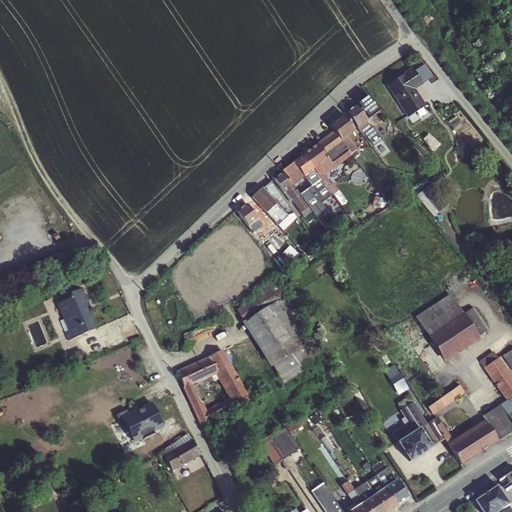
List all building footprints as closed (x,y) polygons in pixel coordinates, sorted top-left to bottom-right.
[(388,83),(408,116),(427,104),(417,87),(435,76),(425,61),(388,83)] [(284,170),(274,179),(303,212),(308,212),(308,204),(318,215),(325,208),(322,204),(338,190),(339,173),(345,169),(345,162),(351,156),(334,155),(333,161),(326,153),(331,148),(357,150),(361,154),(362,144),(368,139),(384,157),(390,151),(391,144),(370,120),(382,109),(370,94),(364,94),(341,114),(334,114),(333,127),(284,171),(284,170)] [(429,134),(425,138),(432,147),(437,142),(429,134)] [(284,230),(300,215),(268,181),(252,196),(284,230)] [(419,195),(433,215),(440,210),(426,190),(419,195)] [(238,210),(252,231),(263,224),(248,202),(238,210)] [(65,336),(93,332),(87,288),(70,290),(71,299),(60,300),(65,336)] [(417,313),(443,360),(482,339),(480,335),(488,330),(475,306),(463,313),(453,293),(417,313)] [(246,319),(280,383),(312,366),(288,323),(295,319),(284,298),(246,319)] [(228,348),(177,369),(200,422),(250,401),(228,348)] [(511,376),(504,365),(492,351),(479,361),(504,401),(482,417),(483,420),(498,442),(511,433),(511,376)] [(396,363),(385,369),(399,394),(410,388),(396,363)] [(461,383),(429,407),(434,414),(467,390),(461,383)] [(144,436),(165,427),(153,400),(118,415),(121,423),(115,426),(126,451),(147,442),(144,436)] [(444,441),(436,426),(431,420),(427,423),(413,402),(399,411),(406,423),(391,434),(408,463),(444,441)] [(498,442),(483,420),(452,440),(441,422),(436,426),(444,441),(460,466),(498,442)] [(273,464),(299,449),(286,426),(260,441),(273,464)] [(165,456),(174,471),(202,453),(189,432),(170,444),(174,451),(165,456)] [(177,477),(202,468),(199,460),(174,469),(177,477)] [(375,475),(398,507),(409,501),(382,460),(370,467),(366,462),(361,465),(365,472),(371,468),(375,475)] [(511,473),(501,480),(507,490),(511,487),(511,473)] [(390,511),(398,507),(375,475),(365,482),(384,511),(390,511)] [(368,511),(354,490),(347,481),(340,486),(352,505),(347,508),(347,511),(341,511),(322,484),(310,492),(323,511),(368,511)] [(354,490),(368,511),(384,511),(365,482),(354,490)] [(511,506),(500,488),(476,503),(482,511),(511,511),(511,509),(511,508),(511,507),(511,506)]
